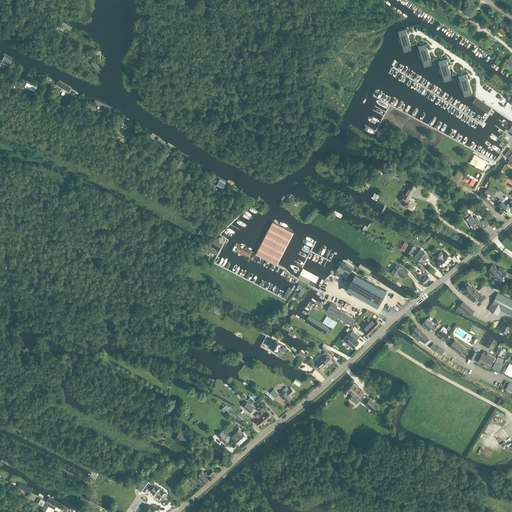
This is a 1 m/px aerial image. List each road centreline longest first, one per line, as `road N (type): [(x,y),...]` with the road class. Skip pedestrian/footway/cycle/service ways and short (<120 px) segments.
road 1 (tertiary): [(177,511),(405,310)]
road 2 (tertiary): [(405,310),(511,220)]
road 3 (residential): [(511,381),(461,361),(405,310)]
